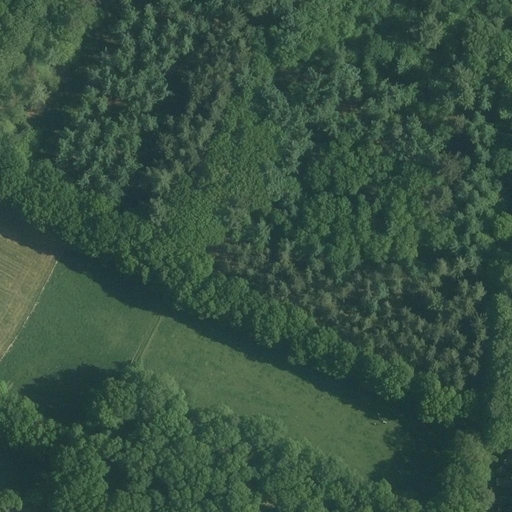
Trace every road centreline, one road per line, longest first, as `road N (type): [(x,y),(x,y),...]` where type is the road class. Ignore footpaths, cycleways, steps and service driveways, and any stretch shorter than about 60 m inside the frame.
road 1 (track): [(174,296),(478,429),(511,420)]
road 2 (track): [(0,503),(32,499),(48,487),(174,296)]
